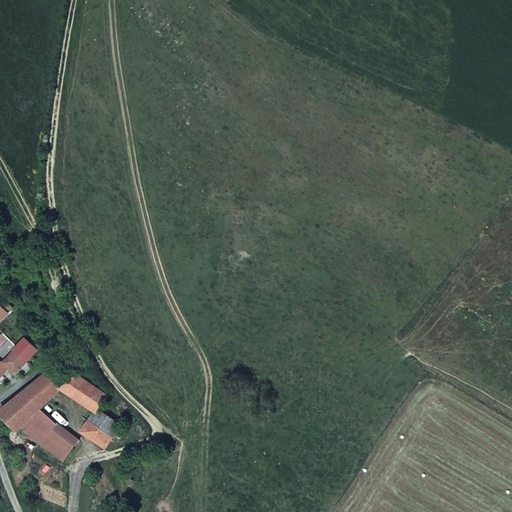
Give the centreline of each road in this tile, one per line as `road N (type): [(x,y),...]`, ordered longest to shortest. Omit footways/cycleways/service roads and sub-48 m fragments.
road 1 (track): [(58,0),(31,170),(37,250),(89,363),(150,417),(155,439),(89,450),(68,472),(60,511)]
road 2 (track): [(37,250),(42,335),(33,359),(0,391)]
